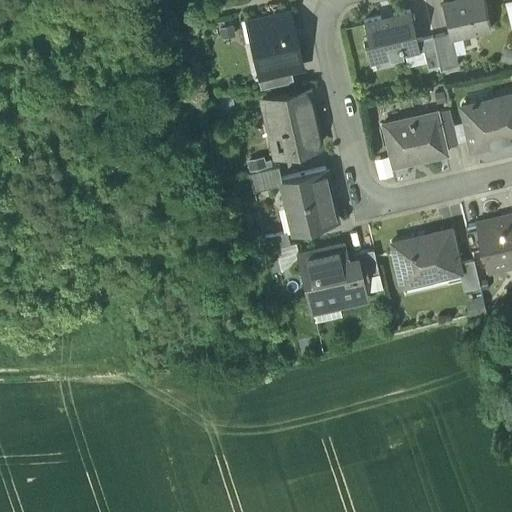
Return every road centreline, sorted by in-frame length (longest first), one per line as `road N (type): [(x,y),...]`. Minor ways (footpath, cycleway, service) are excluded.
road 1 (residential): [(333,0),(323,2),(368,210)]
road 2 (residential): [(368,210),(511,175)]
